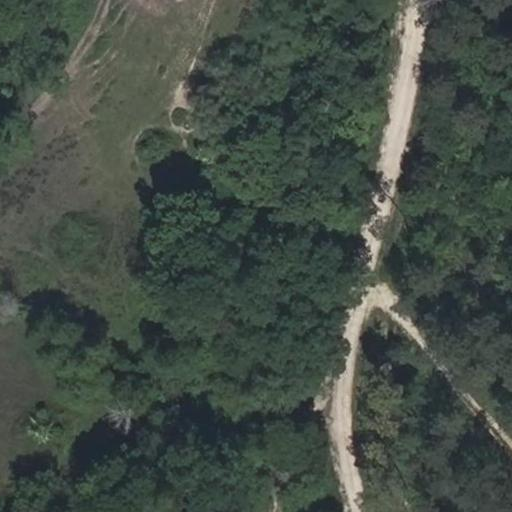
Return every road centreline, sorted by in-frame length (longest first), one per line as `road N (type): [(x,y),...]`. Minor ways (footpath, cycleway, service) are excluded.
road 1 (track): [(414,0),(400,169),(334,402),(368,511)]
road 2 (track): [(511,439),(374,278)]
